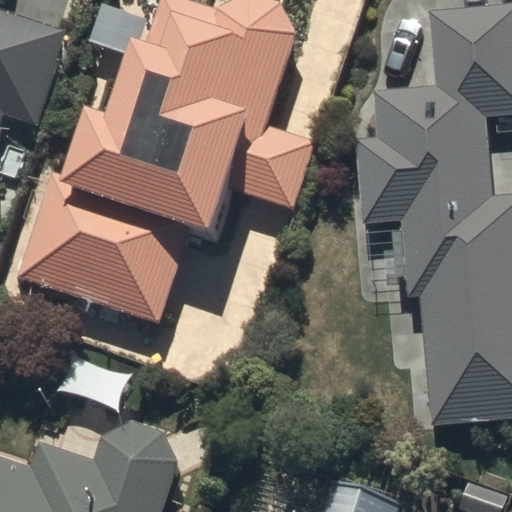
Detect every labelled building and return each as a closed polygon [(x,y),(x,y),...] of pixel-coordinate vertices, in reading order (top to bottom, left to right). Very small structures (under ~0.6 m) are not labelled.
[(0,0),(0,149),(11,116),(44,126),(74,32),(7,10),(9,0),(0,0)] [(199,0),(163,0),(128,110),(105,103),(82,181),(62,175),(30,281),(171,323),(201,222),(230,230),(242,190),(302,208),(323,139),(279,126),(307,33),(292,2),(286,0),(245,0),(228,9),(199,0)] [(424,296),(434,424),(511,418),(511,193),(498,194),(492,119),(511,117),(511,4),(434,10),(440,87),(380,92),(384,138),(365,140),(370,225),(405,222),(411,297),(424,296)] [(0,511),(182,511),(185,504),(174,500),(186,460),(173,432),(141,419),(110,436),(102,461),(51,443),(43,468),(0,453),(0,511)] [(408,511),(411,502),(340,478),(328,511),(408,511)]
